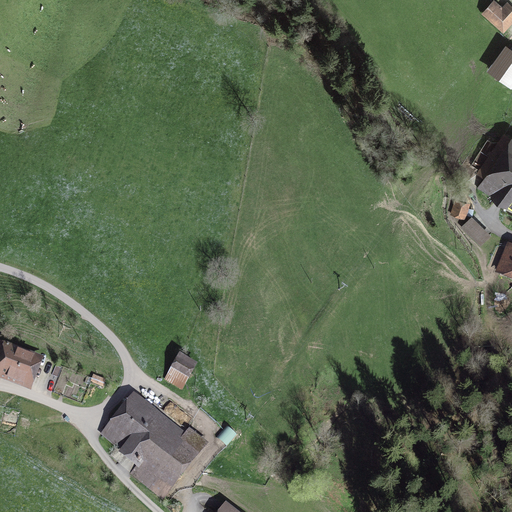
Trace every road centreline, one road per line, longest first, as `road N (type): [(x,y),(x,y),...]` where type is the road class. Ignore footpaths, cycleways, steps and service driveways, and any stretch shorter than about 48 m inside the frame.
road 1 (track): [(0,386),(83,413),(115,401),(129,371),(113,339),(84,312),(0,267)]
road 2 (track): [(160,511),(104,457),(83,413)]
